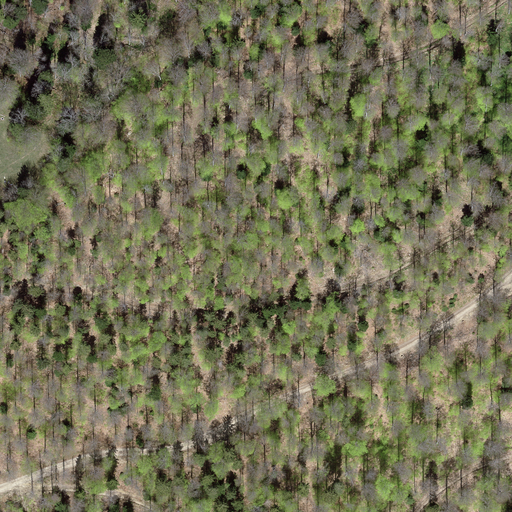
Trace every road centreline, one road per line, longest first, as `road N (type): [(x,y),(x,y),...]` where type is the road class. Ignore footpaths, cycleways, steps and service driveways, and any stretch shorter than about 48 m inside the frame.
road 1 (track): [(511,275),(407,346),(192,442),(88,458),(0,489)]
road 2 (track): [(511,198),(380,276),(234,310),(189,312),(93,292),(0,288)]
road 3 (track): [(499,0),(397,61),(218,94)]
road 4 (track): [(162,511),(107,492),(0,489)]
